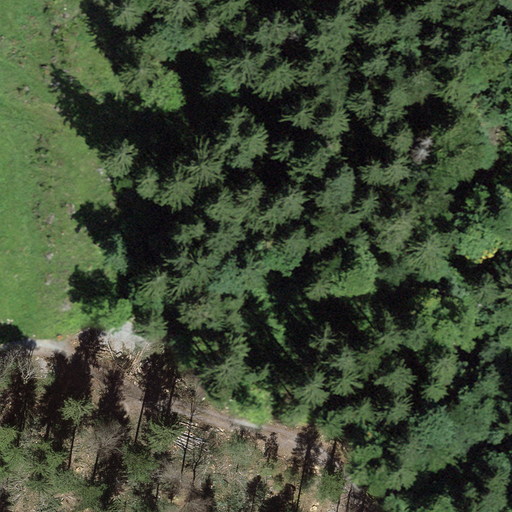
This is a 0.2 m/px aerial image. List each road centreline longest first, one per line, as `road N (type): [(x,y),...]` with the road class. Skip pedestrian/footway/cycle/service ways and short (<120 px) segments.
road 1 (track): [(363,511),(316,448),(165,408)]
road 2 (track): [(0,352),(20,347),(93,365),(165,408)]
